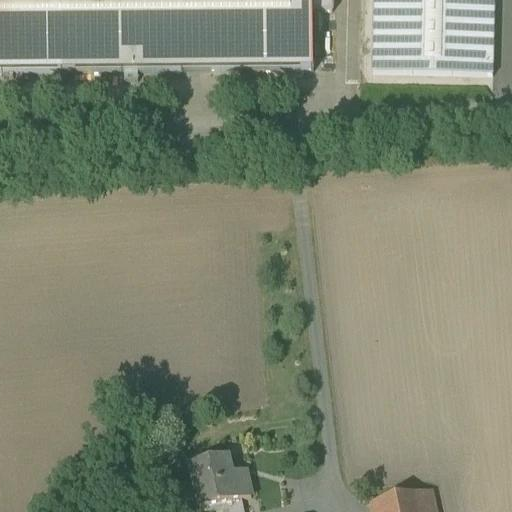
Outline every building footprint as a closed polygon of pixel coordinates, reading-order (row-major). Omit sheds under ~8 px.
[(0,0),(0,77),(313,75),(313,15),(312,0),(0,0)] [(332,0),(312,0),(313,15),(333,15),(332,0)] [(494,0),(373,0),(372,76),(493,79),(494,0)] [(228,461),(190,469),(199,511),(203,511),(251,501),(245,475),(231,478),(228,461)] [(434,511),(430,494),(372,507),(372,511),(434,511)]
